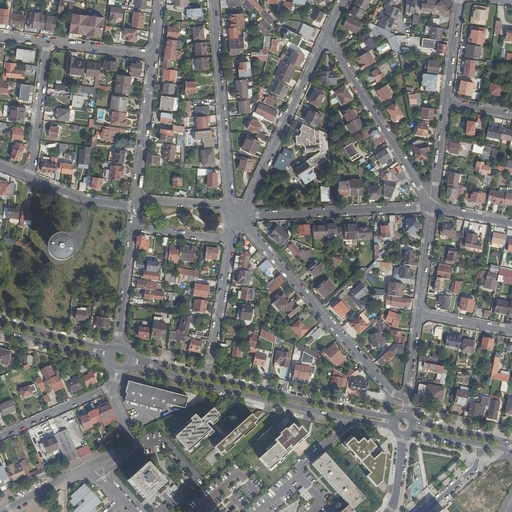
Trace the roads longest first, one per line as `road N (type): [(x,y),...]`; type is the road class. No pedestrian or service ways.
road 1 (secondary): [(130,365),(393,428)]
road 2 (residential): [(407,398),(388,389),(236,218)]
road 3 (residential): [(213,0),(228,207)]
road 4 (residential): [(326,36),(236,218)]
road 5 (residential): [(431,208),(326,36)]
road 6 (secondary): [(395,419),(201,374)]
road 7 (residential): [(236,218),(431,208)]
road 8 (residential): [(134,200),(152,55)]
road 9 (residential): [(230,238),(210,362),(201,374)]
road 10 (residential): [(28,179),(45,42)]
road 11 (residential): [(0,436),(112,387)]
